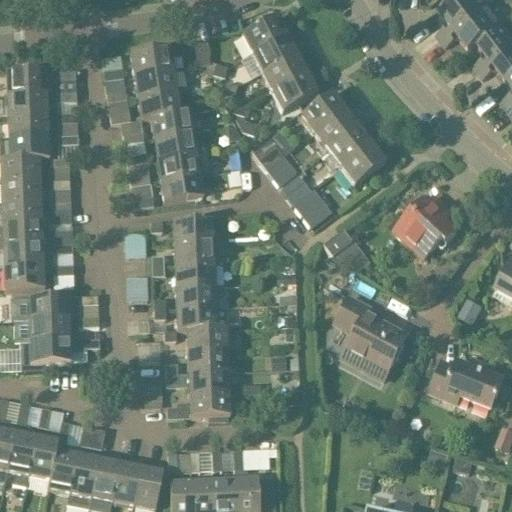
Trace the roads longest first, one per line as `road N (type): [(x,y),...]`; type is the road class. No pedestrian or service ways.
road 1 (residential): [(124,416),(93,173),(86,33)]
road 2 (residential): [(352,0),(407,83),(511,188)]
road 3 (residential): [(86,33),(210,14),(246,0)]
road 4 (residential): [(124,416),(135,433),(159,441),(256,436)]
road 5 (residential): [(428,325),(511,213)]
road 6 (residential): [(0,392),(124,416)]
